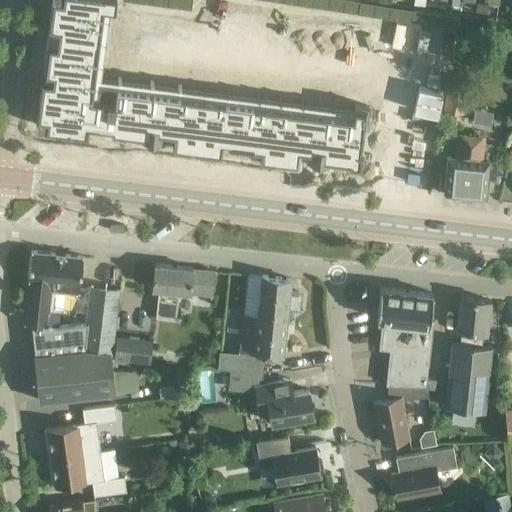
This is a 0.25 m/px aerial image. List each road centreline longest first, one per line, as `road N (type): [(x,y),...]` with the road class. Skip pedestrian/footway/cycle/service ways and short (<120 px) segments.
road 1 (tertiary): [(511,240),(0,177)]
road 2 (residential): [(0,233),(334,270)]
road 3 (residential): [(334,270),(341,369),(368,511)]
road 4 (residential): [(334,270),(511,290)]
road 5 (residential): [(0,165),(21,0)]
